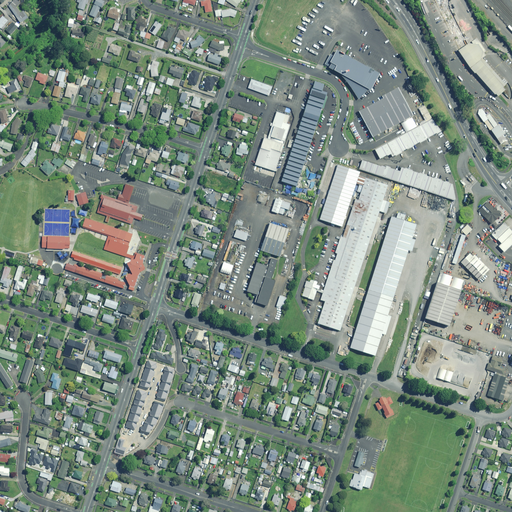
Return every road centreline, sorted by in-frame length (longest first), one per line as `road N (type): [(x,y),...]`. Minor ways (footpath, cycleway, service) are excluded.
road 1 (trunk): [(511,201),(484,167),(393,0)]
road 2 (residential): [(165,309),(366,375)]
road 3 (unclassified): [(240,46),(334,81),(344,99),(338,149)]
road 4 (residential): [(206,149),(41,106)]
road 5 (residential): [(341,454),(181,401)]
road 6 (secondary): [(206,149),(154,305)]
road 7 (residential): [(140,347),(0,300)]
road 8 (residential): [(73,511),(23,485),(24,399)]
road 9 (residential): [(119,470),(248,511)]
road 10 (secondary): [(140,347),(101,465)]
road 11 (residential): [(366,375),(482,415)]
